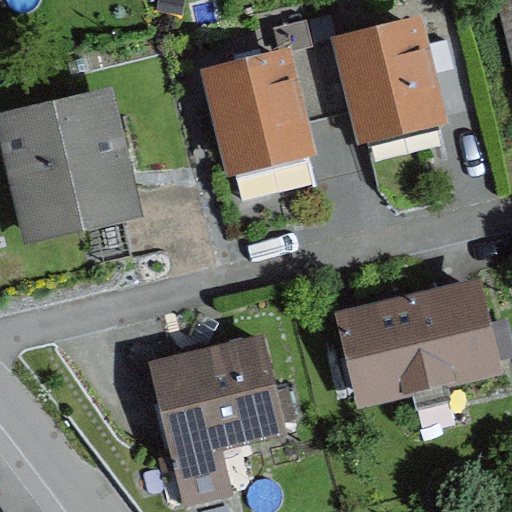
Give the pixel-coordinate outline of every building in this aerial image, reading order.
[(511,5),(498,9),(511,72),(511,5)] [(424,12),(337,31),(359,134),(446,116),(424,12)] [(292,40),(204,58),(226,163),(314,144),(292,40)] [(113,80),(0,104),(0,114),(26,235),(141,211),(113,80)] [(480,276),(336,310),(359,404),(503,370),(480,276)] [(255,349),(139,373),(160,475),(276,451),(255,349)]
